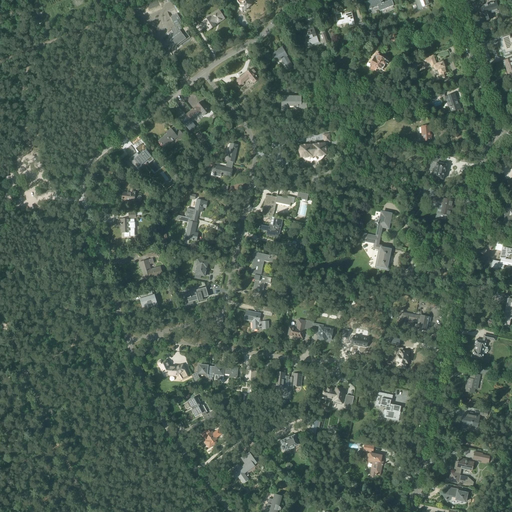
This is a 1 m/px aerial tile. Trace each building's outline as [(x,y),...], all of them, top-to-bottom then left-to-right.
[(240,6),(241,7),(239,9),(242,11),(243,10),(244,10),(245,9),(246,10),(248,8),(247,7),(251,4),(250,2),(251,0),(237,0),(237,1),(241,5),(240,6)] [(383,1),(382,0),(375,0),(374,0),(372,0),(365,3),(368,11),(378,7),(379,12),(393,6),(391,0),(381,4),(381,2),(383,1)] [(416,0),(415,1),(416,5),(418,10),(426,7),(426,6),(431,4),(429,0),(416,0)] [(480,8),(483,17),(484,16),(486,22),(493,19),(491,14),(499,11),(496,3),(480,8)] [(224,19),(220,12),(210,18),(202,23),(208,31),(215,26),(215,25),(224,19)] [(354,25),(351,13),(345,14),(345,15),(342,16),(341,13),(335,15),(338,25),(348,22),(349,26),(354,25)] [(168,48),(169,50),(176,46),(186,39),(186,40),(185,41),(186,41),(190,38),(186,32),(183,34),(180,30),(182,29),(180,26),(183,24),(177,14),(170,17),(174,26),(177,32),(174,35),(170,37),(170,38),(171,39),(166,43),(167,42),(169,46),(170,46),(168,48)] [(358,24),(360,32),(366,30),(364,22),(358,24)] [(318,42),(313,28),(310,30),(310,31),(303,33),(305,38),(308,45),(318,42)] [(511,38),(510,39),(509,36),(501,38),(503,41),(501,42),(503,47),(501,48),(502,51),(503,51),(505,56),(510,54),(510,52),(511,51),(511,38)] [(156,43),(162,51),(167,47),(164,43),(162,39),(156,43)] [(292,67),(286,56),(287,56),(282,49),(272,55),(277,62),(281,59),(287,69),(292,67)] [(382,70),(387,61),(386,60),(386,59),(377,54),(372,61),(371,61),(370,63),(370,64),(370,65),(376,69),(377,67),(382,70)] [(436,64),(433,56),(422,59),(424,66),(430,64),(432,68),(434,67),(433,69),(434,70),(435,71),(436,71),(438,70),(439,76),(437,76),(438,81),(445,78),(444,76),(443,76),(443,75),(444,74),(446,74),(445,69),(444,69),(444,68),(445,68),(445,67),(445,65),(444,65),(443,65),(443,64),(443,63),(443,62),(436,64)] [(511,58),(503,62),(504,65),(505,65),(509,76),(509,75),(511,79),(511,78),(511,58)] [(259,80),(254,74),(255,73),(252,69),(246,73),(246,74),(236,81),(240,86),(244,83),(243,82),(249,77),(254,84),(259,80)] [(458,105),(455,94),(445,97),(448,104),(450,103),(451,107),(450,108),(451,112),(461,109),(459,104),(458,105)] [(305,104),(301,104),(301,97),(282,97),(282,110),(284,110),(284,111),(285,111),(285,110),(287,110),(288,104),(298,104),(298,107),(300,107),(301,108),(304,108),(305,108),(306,107),(306,106),(306,105),(305,104)] [(208,114),(208,112),(210,111),(202,101),(196,107),(186,116),(187,117),(185,118),(187,120),(189,119),(190,121),(193,119),(193,117),(196,114),(198,115),(201,113),(203,116),(205,115),(206,115),(208,114)] [(421,126),(422,142),(432,141),(432,137),(432,131),(431,131),(431,125),(421,126)] [(175,135),(171,129),(167,133),(168,134),(158,141),(164,148),(179,136),(181,138),(183,136),(179,131),(175,135)] [(197,138),(202,144),(205,141),(207,140),(202,134),(197,138)] [(322,134),(323,143),(331,142),(330,134),(322,134)] [(227,161),(226,165),(232,166),(233,162),(234,163),(238,145),(230,143),(228,156),(226,156),(225,160),(227,161)] [(327,156),(326,143),(299,146),(299,149),(299,151),(299,152),(299,153),(299,154),(300,155),(300,159),(304,158),(304,159),(305,159),(306,159),(307,159),(308,159),(309,158),(310,158),(313,157),(313,156),(314,156),(314,157),(318,157),(319,157),(320,157),(321,157),(323,157),(324,156),(327,156)] [(137,153),(129,159),(137,168),(142,164),(142,165),(144,164),(143,163),(147,160),(149,164),(154,160),(146,150),(144,152),(144,153),(143,153),(141,154),(142,154),(140,156),(137,153)] [(444,157),(435,155),(433,162),(437,163),(434,177),(433,177),(434,177),(442,179),(442,180),(443,180),(443,179),(444,174),(445,171),(446,166),(446,165),(442,164),(444,157)] [(214,166),(213,173),(215,173),(214,176),(221,177),(221,176),(221,175),(231,177),(233,170),(232,169),(232,166),(226,165),(226,168),(216,166),(214,166)] [(137,189),(138,186),(131,184),(130,187),(131,187),(130,193),(127,193),(123,193),(122,200),(135,201),(139,201),(140,201),(141,201),(142,200),(142,199),(142,198),(142,197),(141,197),(141,196),(140,196),(135,195),(135,192),(133,192),(134,188),(137,189)] [(415,186),(414,194),(420,195),(422,187),(415,186)] [(297,195),(297,199),(307,201),(308,194),(305,194),(302,193),(298,192),(297,195)] [(273,218),(273,217),(276,203),(290,206),(291,203),(294,204),(295,198),(286,196),(286,198),(277,196),(277,198),(266,195),(266,196),(262,215),(272,217),(273,218)] [(444,200),(434,198),(433,203),(443,205),(441,214),(450,216),(454,201),(444,199),(444,200)] [(185,217),(197,220),(198,211),(202,212),(203,208),(206,208),(207,203),(204,202),(204,201),(197,200),(194,212),(192,211),(192,213),(189,212),(189,214),(186,214),(185,217)] [(511,206),(510,205),(509,204),(508,204),(508,205),(507,206),(506,211),(505,210),(504,210),(503,211),(503,212),(504,213),(505,214),(506,214),(505,221),(504,222),(504,223),(504,224),(505,224),(506,224),(509,223),(511,221),(511,206)] [(364,234),(363,240),(375,243),(374,248),(380,249),(376,267),(388,269),(392,248),(379,246),(383,228),(386,228),(387,228),(387,227),(390,214),(381,212),(376,237),(364,234)] [(196,241),(198,234),(194,233),(196,223),(197,220),(185,217),(177,215),(176,220),(189,223),(186,235),(190,236),(189,240),(196,241)] [(283,219),(273,217),(273,218),(272,217),(270,225),(268,227),(265,227),(266,226),(261,225),(260,225),(259,230),(260,230),(260,229),(267,231),(266,236),(280,239),(281,235),(279,235),(280,228),(281,229),(283,219)] [(121,225),(121,233),(125,233),(125,237),(130,237),(129,236),(134,236),(134,228),(135,228),(135,223),(134,223),(134,219),(120,219),(120,220),(117,220),(117,224),(121,224),(121,225)] [(493,261),(491,268),(492,268),(498,270),(498,269),(498,268),(503,269),(505,262),(511,263),(511,249),(507,248),(503,247),(502,247),(503,244),(496,242),(495,250),(500,251),(502,251),(501,261),(502,261),(501,261),(501,262),(493,260),(493,261)] [(257,275),(261,276),(264,261),(276,264),(277,257),(270,255),(270,256),(254,252),(253,257),(254,257),(252,269),(251,274),(257,275)] [(151,271),(149,264),(153,263),(152,259),(140,263),(145,279),(148,278),(149,279),(162,275),(160,267),(152,270),(152,271),(151,271)] [(205,277),(206,271),(205,271),(206,268),(208,262),(205,262),(206,261),(200,260),(200,261),(198,260),(197,266),(198,266),(197,272),(196,272),(195,275),(196,275),(195,278),(200,279),(201,276),(205,277)] [(271,278),(261,276),(257,275),(256,280),(255,280),(251,297),(261,299),(265,283),(270,284),(271,278)] [(198,301),(203,300),(202,298),(208,296),(206,288),(197,290),(198,293),(196,294),(197,296),(191,297),(191,296),(190,292),(184,294),(187,305),(193,303),(192,302),(198,300),(198,301)] [(152,293),(151,291),(141,294),(143,301),(141,302),(143,308),(151,306),(151,304),(156,302),(154,295),(152,295),(152,293)] [(263,314),(272,316),(273,309),(265,307),(263,314)] [(259,321),(260,314),(246,311),(245,320),(252,321),(253,330),(259,329),(259,327),(263,327),(263,329),(268,328),(268,321),(258,322),(258,321),(259,321)] [(417,316),(402,313),(400,322),(405,323),(405,319),(418,322),(417,325),(415,324),(415,328),(426,331),(427,326),(428,322),(430,322),(431,318),(421,316),(417,316)] [(311,330),(313,322),(306,320),(305,321),(298,320),(297,325),(296,324),(295,329),(290,327),(288,334),(298,336),(297,337),(302,339),(303,338),(302,338),(304,329),(311,330)] [(313,322),(311,330),(317,332),(316,334),(318,335),(318,338),(318,339),(319,340),(320,340),(321,339),(325,340),(327,339),(327,337),(331,338),(332,336),(333,336),(334,332),(333,331),(333,329),(320,327),(321,325),(313,323),(313,322)] [(495,341),(496,337),(485,335),(484,341),(476,340),(475,345),(477,346),(475,351),(474,351),(472,357),(483,359),(484,353),(483,353),(484,347),(485,348),(485,347),(486,342),(487,339),(495,341)] [(368,339),(354,336),(352,344),(366,347),(368,339)] [(389,343),(400,346),(401,338),(391,336),(389,343)] [(403,348),(396,347),(396,350),(400,351),(399,356),(397,356),(396,361),(398,361),(397,367),(405,369),(407,363),(409,358),(408,358),(409,352),(402,351),(403,348)] [(167,376),(168,375),(177,376),(182,373),(186,378),(189,377),(183,365),(176,367),(170,366),(167,360),(163,362),(162,361),(161,361),(160,361),(159,362),(159,363),(158,364),(159,364),(159,365),(162,372),(162,373),(163,373),(164,375),(164,376),(165,376),(166,376),(167,376)] [(215,375),(215,367),(199,365),(198,374),(207,375),(207,374),(208,375),(207,377),(209,377),(208,379),(212,379),(212,377),(213,378),(214,374),(215,374),(215,375)] [(215,375),(214,379),(223,380),(224,374),(229,375),(229,377),(229,378),(235,378),(237,379),(238,375),(238,368),(234,368),(234,369),(230,369),(224,368),(224,367),(216,366),(215,367),(215,374),(215,375)] [(283,392),(287,392),(288,382),(284,382),(285,373),(277,372),(277,373),(275,373),(273,374),(273,377),(274,379),(276,379),(275,385),(283,386),(283,392)] [(288,382),(287,392),(287,393),(292,393),(292,389),(293,386),(297,386),(301,386),(302,376),(302,375),(299,374),(294,374),(293,379),(293,383),(289,382),(288,382)] [(478,387),(480,376),(471,374),(470,381),(467,380),(465,391),(474,393),(475,386),(478,387)] [(342,403),(344,403),(346,390),(335,387),(335,390),(332,390),(333,389),(328,388),(327,389),(324,388),(322,398),(333,400),(333,401),(334,401),(333,404),(342,406),(342,403)] [(392,401),(393,395),(378,392),(375,406),(380,407),(381,405),(386,406),(385,410),(386,411),(384,418),(399,421),(400,412),(401,407),(390,404),(391,401),(392,401)] [(346,395),(344,406),(352,408),(354,397),(346,395)] [(187,403),(184,405),(186,409),(190,407),(191,408),(192,410),(195,417),(201,414),(206,422),(212,419),(209,413),(207,414),(197,397),(194,399),(194,398),(187,401),(187,403)] [(470,414),(464,413),(462,424),(472,426),(471,427),(476,428),(476,427),(477,427),(480,416),(472,415),(473,414),(470,413),(470,414)] [(319,428),(321,420),(313,418),(312,421),(310,431),(309,434),(315,435),(317,427),(319,428)] [(213,433),(210,428),(202,434),(206,440),(204,442),(209,449),(217,443),(215,440),(217,439),(216,438),(222,434),(218,429),(213,433)] [(282,446),(281,447),(282,450),(283,450),(284,450),(285,451),(290,449),(289,447),(293,445),(294,447),(299,445),(295,435),(281,441),(283,446),(282,446)] [(249,448),(253,444),(249,440),(245,444),(249,448)] [(363,451),(373,453),(374,446),(364,444),(363,451)] [(488,464),(489,460),(489,457),(482,455),(482,454),(475,452),(473,460),(480,461),(480,463),(488,464)] [(368,459),(368,462),(369,462),(372,463),(370,472),(370,473),(371,474),(371,475),(370,477),(375,478),(376,475),(380,475),(382,465),(383,466),(383,465),(384,462),(382,461),(381,461),(381,458),(382,455),(371,453),(370,453),(369,455),(368,459)] [(256,464),(249,454),(242,459),(246,464),(241,468),(240,467),(232,473),(236,478),(238,476),(243,483),(248,479),(244,473),(254,466),(256,464)] [(455,467),(454,473),(451,473),(449,481),(455,483),(456,482),(458,482),(458,483),(473,486),(473,482),(468,477),(467,478),(460,477),(461,469),(472,471),(474,462),(465,461),(465,459),(459,458),(458,460),(457,462),(456,461),(455,467)] [(466,503),(468,493),(458,491),(458,489),(450,488),(441,494),(447,503),(451,500),(451,499),(455,500),(455,501),(466,503)] [(278,507),(281,497),(274,495),(273,500),(269,499),(269,498),(266,508),(267,507),(270,508),(269,511),(276,511),(277,510),(278,511),(279,511),(280,510),(281,509),(281,508),(280,507),(279,507),(278,507)]
